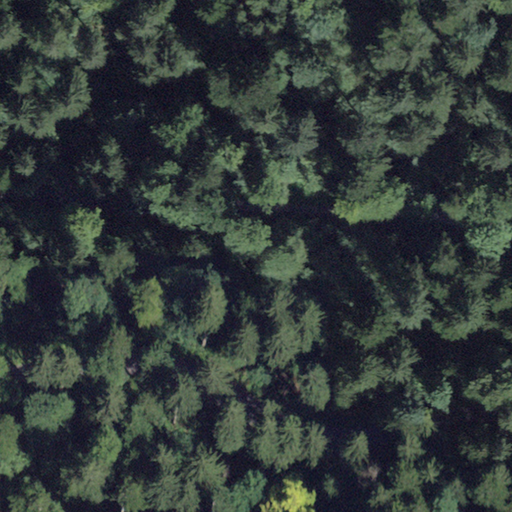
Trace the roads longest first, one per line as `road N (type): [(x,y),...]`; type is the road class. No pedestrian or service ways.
road 1 (tertiary): [(511,408),(340,438),(263,417),(188,369),(154,362),(0,375)]
road 2 (track): [(0,188),(125,207),(439,214),(511,238)]
